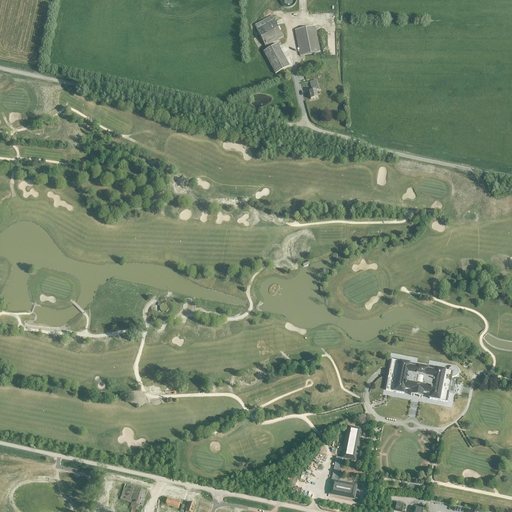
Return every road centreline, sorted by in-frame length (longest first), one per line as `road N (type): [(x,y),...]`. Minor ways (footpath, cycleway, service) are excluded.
road 1 (unclassified): [(316,511),(0,443)]
road 2 (unclassified): [(255,124),(0,68)]
road 3 (unclassified): [(511,179),(367,147)]
